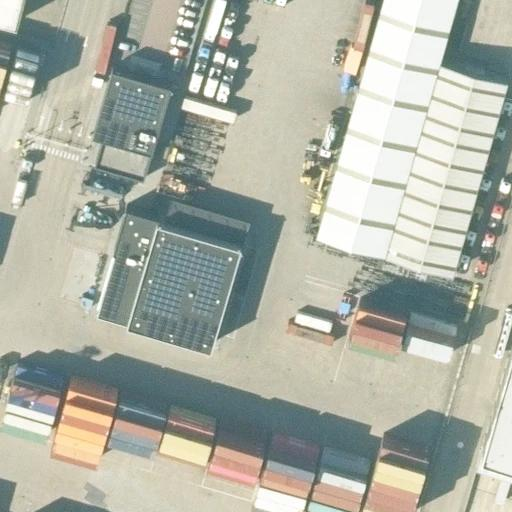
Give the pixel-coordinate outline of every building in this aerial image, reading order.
[(0,0),(0,14),(18,20),(22,0),(0,0)] [(201,0),(174,0),(177,13),(202,9),(201,0)] [(440,58),(456,0),(383,0),(318,231),(453,270),(508,77),(440,58)] [(113,64),(93,131),(103,134),(95,163),(145,177),(173,81),(113,64)] [(114,249),(97,309),(212,343),(239,253),(243,240),(242,239),(164,217),(159,215),(159,214),(126,204),(113,249),(114,249)] [(430,294),(472,307),(480,280),(438,267),(430,294)] [(511,342),(483,443),(511,451),(511,342)] [(0,390),(34,403),(40,387),(0,372),(0,390)] [(76,431),(152,448),(162,403),(92,388),(83,429),(67,425),(63,440),(73,442),(76,431)] [(185,467),(331,503),(340,468),(193,432),(185,467)]
